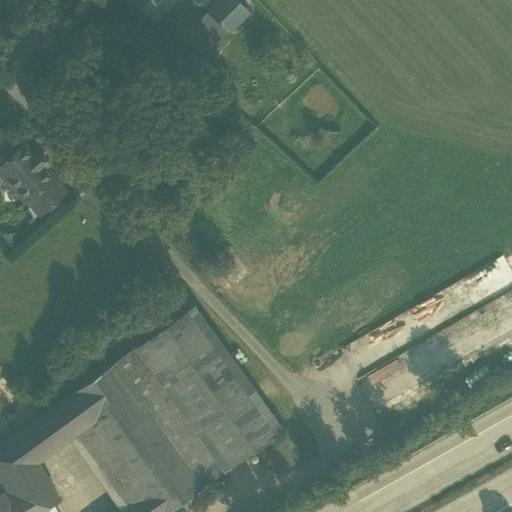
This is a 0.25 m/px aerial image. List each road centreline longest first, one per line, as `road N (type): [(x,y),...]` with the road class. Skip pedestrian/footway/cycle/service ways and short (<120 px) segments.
road 1 (unclassified): [(0,74),(341,436)]
road 2 (motorway): [(511,432),(370,511)]
road 3 (track): [(341,436),(325,462),(237,511)]
